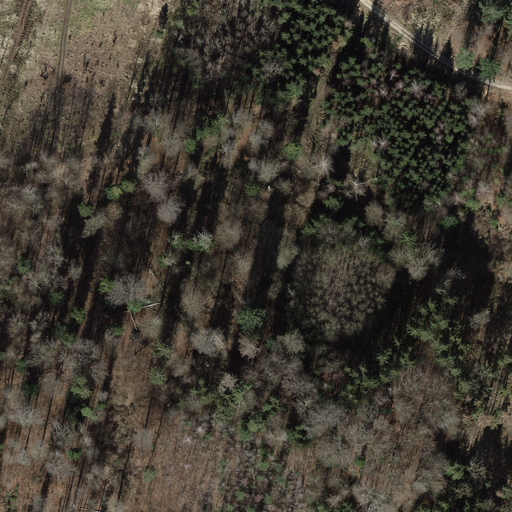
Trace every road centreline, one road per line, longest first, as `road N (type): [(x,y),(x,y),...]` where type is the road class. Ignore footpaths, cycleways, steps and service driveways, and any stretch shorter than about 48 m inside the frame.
road 1 (track): [(488,356),(356,178),(308,135),(328,69),(374,9)]
road 2 (track): [(46,191),(0,373)]
road 3 (track): [(511,86),(480,79),(362,0)]
